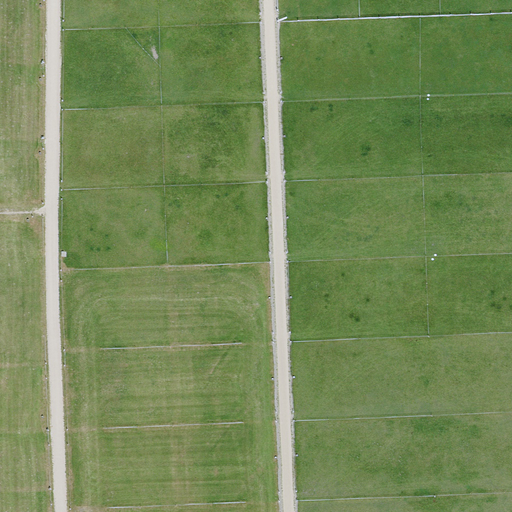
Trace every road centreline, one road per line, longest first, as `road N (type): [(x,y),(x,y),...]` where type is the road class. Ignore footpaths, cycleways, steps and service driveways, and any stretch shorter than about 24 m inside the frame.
road 1 (unknown): [(287,511),(266,0)]
road 2 (unknown): [(52,0),(49,211),(61,511)]
